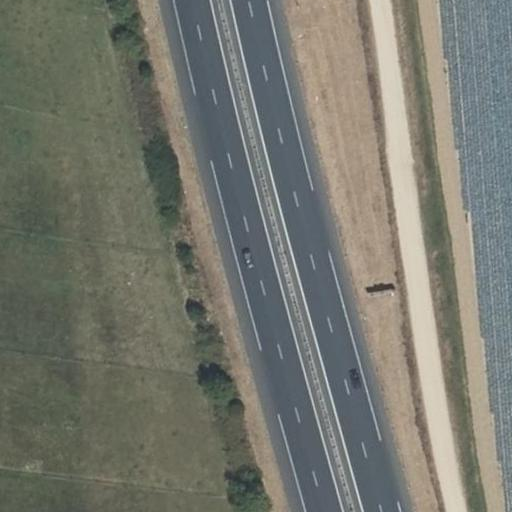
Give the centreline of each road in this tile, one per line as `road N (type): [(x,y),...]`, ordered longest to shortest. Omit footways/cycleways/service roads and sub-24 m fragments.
road 1 (motorway): [(382,511),(250,0)]
road 2 (motorway): [(192,0),(324,511)]
road 3 (track): [(380,0),(432,381),(460,511)]
